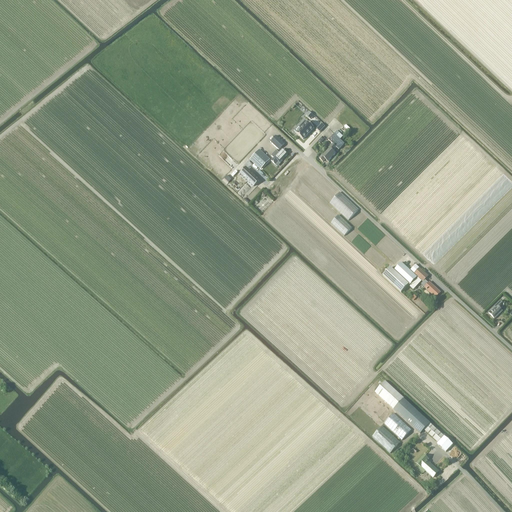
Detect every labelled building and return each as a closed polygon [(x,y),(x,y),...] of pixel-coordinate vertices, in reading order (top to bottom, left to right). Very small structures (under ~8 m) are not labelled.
[(302,128),(297,133),(303,139),(314,128),(308,122),(307,123),(305,121),(300,127),(302,128)] [(322,156),(319,158),(323,162),(325,160),(328,162),(335,154),(333,151),(336,148),(339,150),(345,144),(334,134),(328,140),(333,144),(329,148),(330,149),(322,156)] [(278,150),(284,144),(276,136),(270,142),(278,150)] [(281,149),(278,153),(276,151),(271,156),(273,158),(270,161),(275,165),(278,162),(279,163),(287,155),(281,149)] [(254,162),(261,169),(268,161),(262,155),(263,154),(259,150),(250,160),(253,163),(254,162)] [(242,176),(252,186),(258,180),(247,170),(242,176)] [(409,286),(412,290),(414,291),(422,282),(423,283),(425,280),(428,276),(416,265),(410,271),(401,263),(394,271),(390,268),(383,276),(401,293),(409,285),(410,286),(409,286)] [(425,280),(423,283),(421,285),(424,288),(436,298),(441,293),(429,282),(428,283),(425,280)] [(488,313),(495,320),(507,308),(500,301),(488,313)] [(424,430),(430,423),(404,399),(404,398),(385,381),(375,392),(420,434),(424,430)] [(430,423),(424,430),(438,443),(437,444),(446,452),(453,445),(444,436),(430,423)] [(433,479),(440,472),(431,464),(428,461),(429,459),(424,455),(416,463),(420,467),(419,469),(423,474),(425,472),(433,479)]
